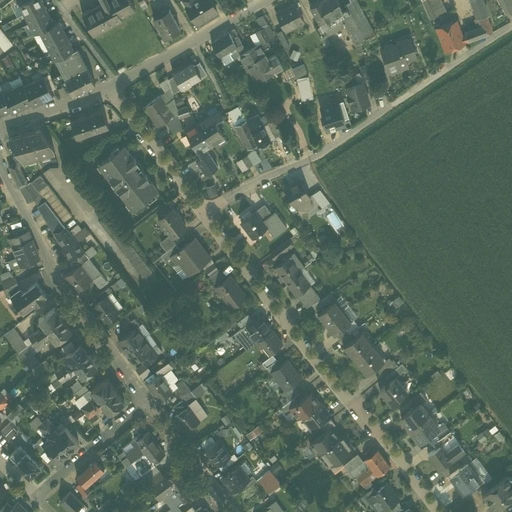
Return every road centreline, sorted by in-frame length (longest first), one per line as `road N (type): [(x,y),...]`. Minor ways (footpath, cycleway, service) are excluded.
road 1 (residential): [(202,211),(438,511)]
road 2 (residential): [(511,24),(305,160),(202,211)]
road 3 (residential): [(0,167),(60,285),(147,400)]
road 4 (residential): [(117,84),(266,0)]
road 5 (residential): [(108,89),(202,211)]
road 6 (residential): [(36,497),(147,400)]
road 7 (residential): [(147,400),(229,511)]
